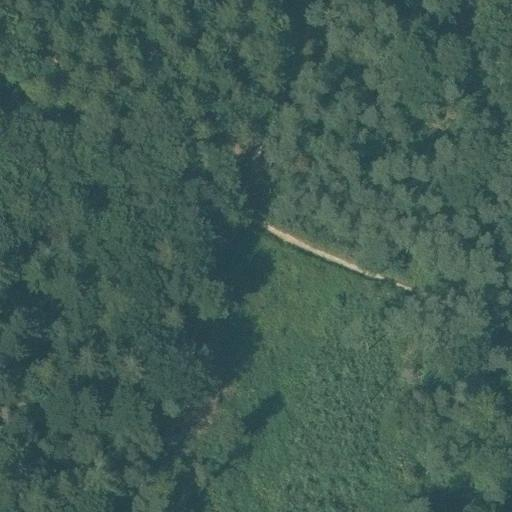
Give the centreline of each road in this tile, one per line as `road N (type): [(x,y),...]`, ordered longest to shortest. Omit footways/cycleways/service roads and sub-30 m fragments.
road 1 (track): [(109,511),(247,215)]
road 2 (track): [(247,215),(332,0)]
